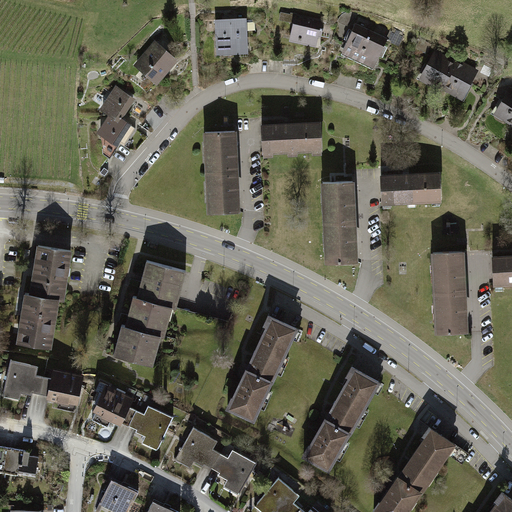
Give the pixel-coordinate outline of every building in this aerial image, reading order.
[(320,22),(294,16),(288,39),(315,46),(318,35),(320,35),(322,26),(320,25),(320,22)] [(246,17),(231,18),(232,53),(247,53),(246,17)] [(231,18),(214,18),(216,54),(232,53),(231,18)] [(369,29),(354,23),(340,52),(355,59),(369,29)] [(386,37),(369,29),(355,59),(373,67),(386,37)] [(155,39),(134,65),(157,84),(179,58),(155,39)] [(457,61),(434,48),(417,77),(440,90),(457,61)] [(458,59),(457,61),(440,90),(460,102),(478,71),(458,59)] [(108,114),(120,121),(123,118),(136,98),(116,85),(100,109),(108,114)] [(511,89),(509,88),(493,113),(511,124),(511,89)] [(120,121),(108,114),(97,132),(116,144),(130,123),(123,118),(120,121)] [(319,118),(260,120),(261,152),(320,150),(319,118)] [(235,130),(202,131),(204,173),(237,172),(235,130)] [(439,171),(380,173),(381,201),(440,199),(439,171)] [(237,172),(204,173),(206,210),(239,209),(237,172)] [(353,181),(320,182),(322,222),(354,221),(353,181)] [(354,221),(322,222),(324,261),(356,260),(354,221)] [(31,273),(28,291),(61,297),(64,297),(72,249),(36,243),(31,273)] [(463,252),(430,253),(432,298),(465,297),(463,252)] [(511,252),(491,253),(492,281),(511,280),(511,252)] [(148,261),(138,296),(174,306),(177,307),(187,272),(148,261)] [(61,297),(28,291),(25,291),(22,314),(16,347),(51,353),(61,297)] [(134,295),(126,325),(163,335),(166,336),(174,306),(138,296),(134,295)] [(465,297),(432,298),(434,334),(466,333),(465,297)] [(296,329),(269,317),(226,411),(253,423),(296,329)] [(126,325),(122,324),(114,353),(155,364),(163,335),(126,325)] [(46,377),(8,369),(2,397),(40,405),(46,377)] [(80,378),(53,373),(47,403),(74,408),(80,378)] [(376,387),(351,373),(302,462),(327,475),(376,387)] [(104,381),(92,410),(119,424),(132,394),(104,381)] [(171,416),(145,403),(131,432),(156,445),(171,416)] [(224,449),(193,429),(174,459),(207,479),(224,449)] [(408,511),(453,447),(428,430),(371,511),(408,511)] [(257,467),(224,449),(207,479),(240,498),(257,467)] [(7,451),(3,472),(36,477),(39,456),(7,451)] [(295,511),(304,501),(279,478),(257,504),(265,511),(295,511)] [(111,483),(101,509),(110,511),(128,511),(136,492),(111,483)] [(511,511),(511,502),(505,497),(493,511),(511,511)]
